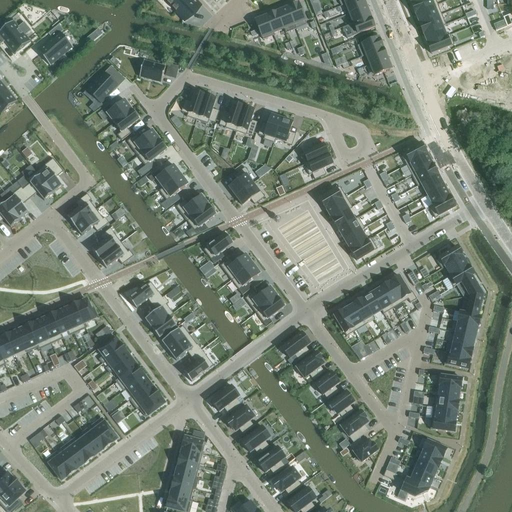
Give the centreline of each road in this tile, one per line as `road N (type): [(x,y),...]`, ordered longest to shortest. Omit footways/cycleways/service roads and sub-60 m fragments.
road 1 (residential): [(326,116),(185,75),(154,108),(305,311)]
road 2 (residential): [(188,401),(49,218)]
road 3 (track): [(422,120),(203,54)]
road 4 (residential): [(305,311),(460,215)]
road 5 (residential): [(57,498),(188,401)]
road 6 (residential): [(24,97),(90,183),(49,218)]
road 7 (residential): [(305,311),(394,435)]
road 8 (residential): [(188,401),(305,311)]
road 9 (residential): [(273,511),(188,401)]
road 10 (tertiary): [(483,202),(420,81)]
